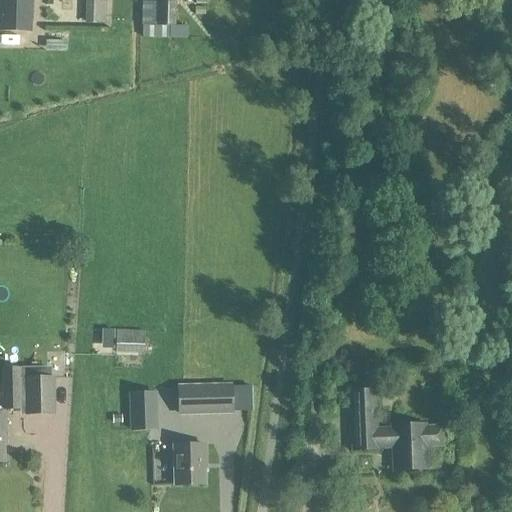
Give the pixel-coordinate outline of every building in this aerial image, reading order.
[(0,0),(0,30),(30,32),(30,0),(0,0)] [(142,39),(186,40),(186,29),(174,28),(174,6),(143,5),(142,39)] [(88,13),(87,24),(105,25),(106,13),(88,13)] [(115,354),(143,355),(144,334),(115,334),(115,354)] [(4,411),(20,411),(20,419),(55,418),(54,380),(52,380),(51,370),(20,371),(3,371),(4,411)] [(179,389),(180,415),(232,413),(231,388),(179,389)] [(375,392),(351,393),(353,452),(377,451),(377,449),(393,449),(394,472),(427,471),(426,447),(442,447),(442,429),(425,429),(425,426),(392,428),(392,431),(377,432),(375,392)] [(154,394),(131,395),(132,432),(155,431),(154,394)] [(340,399),(323,400),(324,416),(341,415),(340,399)] [(175,447),(176,487),(204,486),(203,462),(205,462),(205,446),(175,447)]
